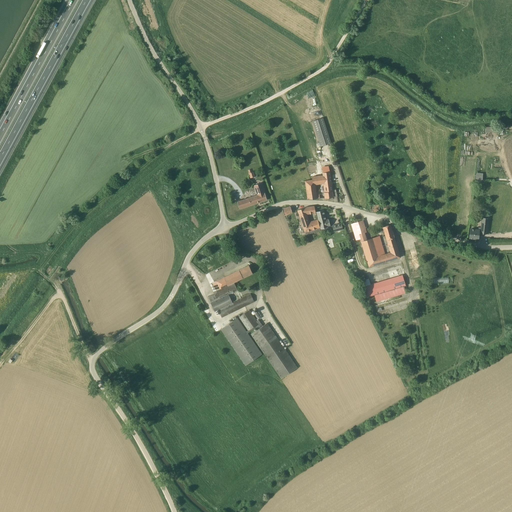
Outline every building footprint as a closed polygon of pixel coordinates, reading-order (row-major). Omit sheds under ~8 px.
[(332,143),(324,118),(312,121),(320,146),(332,143)] [(314,185),(315,185),(324,184),(325,192),(324,193),(325,198),(337,196),(337,189),(333,190),(331,171),(330,166),(323,167),(324,175),(320,176),(313,176),(313,179),(314,185)] [(485,173),(484,186),(492,187),(493,174),(485,173)] [(317,194),(315,185),(314,185),(313,179),(310,179),(305,180),(305,181),(302,181),(303,187),(306,187),(308,200),(320,199),(320,194),(317,194)] [(261,183),(254,185),(257,195),(237,202),(240,209),(267,200),(265,193),(261,183)] [(187,203),(190,210),(196,207),(193,201),(187,203)] [(396,204),(380,205),(370,206),(371,211),(371,213),(374,212),(380,212),(396,211),(396,204)] [(315,229),(319,228),(317,220),(310,222),(307,214),(315,213),(314,206),(305,208),(298,210),(305,232),(315,229)] [(282,209),(284,215),(292,213),(291,207),(282,209)] [(326,221),(323,210),(316,212),(321,229),(328,227),(331,226),(329,220),(326,221)] [(479,233),(480,233),(486,234),(488,218),(488,214),(483,213),(482,218),(481,228),(479,227),(478,230),(470,229),(469,238),(478,239),(479,233)] [(359,235),(364,233),(366,232),(364,224),(363,224),(362,221),(363,221),(362,220),(351,224),(356,240),(360,239),(359,235)] [(334,232),(343,230),(342,224),(332,226),(334,232)] [(391,252),(398,250),(390,225),(383,227),(387,240),(391,252)] [(359,235),(360,239),(364,251),(369,267),(400,257),(398,250),(391,252),(384,254),(378,256),(374,242),(373,238),(366,240),(364,233),(359,235)] [(384,254),(380,240),(374,242),(378,256),(384,254)] [(343,259),(346,264),(355,260),(352,254),(343,259)] [(249,265),(210,284),(214,292),(234,283),(253,274),(249,265)] [(373,295),(375,302),(405,293),(402,286),(404,285),(401,275),(369,284),(368,278),(361,280),(366,297),(373,295)] [(234,283),(214,292),(218,300),(211,303),(215,312),(219,310),(222,317),(255,301),(251,294),(233,303),(229,295),(238,290),(234,283)] [(249,330),(247,332),(248,333),(256,328),(257,330),(251,334),(282,379),(298,368),(285,349),(267,323),(263,326),(259,320),(257,321),(250,310),(240,317),(249,330)] [(262,354),(248,333),(247,332),(237,318),(221,329),(246,366),(262,354)]
